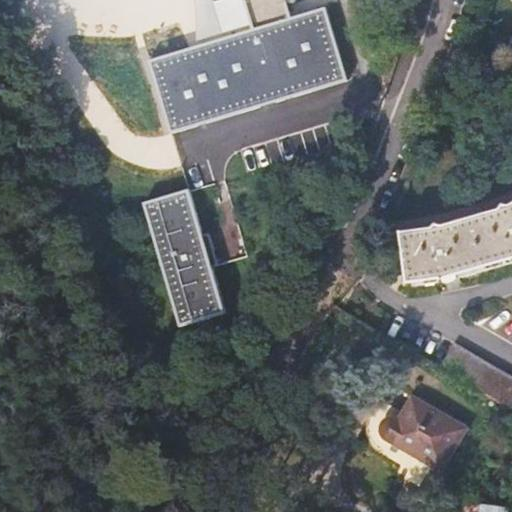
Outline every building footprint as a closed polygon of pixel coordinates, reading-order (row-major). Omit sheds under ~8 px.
[(36,0),(65,51),(132,14),(124,0),(36,0)] [(246,0),(254,27),(150,58),(174,130),(349,76),(328,3),(292,14),(287,0),(246,0)] [(239,146),(246,175),(335,152),(328,123),(239,146)] [(189,186),(146,200),(184,323),(229,309),(189,186)] [(500,211),(443,226),(442,224),(432,227),(432,229),(403,231),(408,280),(438,276),(440,279),(454,275),(456,273),(511,258),(511,205),(511,207),(510,205),(499,209),(500,211)] [(511,376),(454,342),(441,367),(510,408),(511,408),(511,376)] [(384,436),(441,470),(465,428),(412,396),(400,417),(395,415),(390,415),(385,417),(382,420),(381,424),(380,427),(381,430),(382,434),(384,436)] [(478,511),(509,511),(510,507),(480,502),(478,511)]
